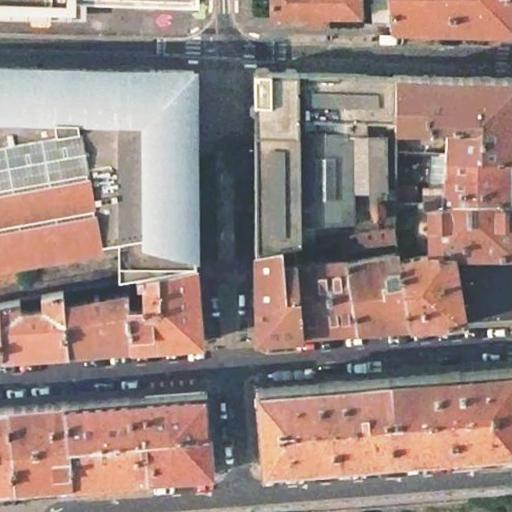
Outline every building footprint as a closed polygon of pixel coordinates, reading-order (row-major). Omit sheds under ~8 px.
[(272,0),(273,14),(273,15),(277,15),(360,14),(360,0),(272,0)] [(511,0),(388,0),(391,25),(511,27),(511,0)] [(0,15),(26,16),(62,17),(63,3),(0,1),(0,15)] [(0,260),(117,238),(119,279),(136,276),(150,273),(196,264),(195,70),(0,66),(0,260)] [(270,72),(254,71),(255,153),(256,252),(293,245),(313,241),(313,222),(353,221),(353,190),(385,189),(385,136),(367,137),(367,119),(396,120),(397,75),(368,74),(270,72)] [(511,77),(397,75),(396,120),(396,128),(428,129),(430,127),(446,128),(445,154),(511,156),(511,77)] [(429,140),(396,139),(396,152),(414,152),(429,153),(429,140)] [(414,152),(396,152),(395,164),(413,164),(414,152)] [(511,156),(445,154),(444,168),(443,186),(395,187),(395,202),(413,202),(428,203),(449,198),(511,197),(511,156)] [(511,197),(449,198),(428,203),(429,253),(429,255),(454,255),(477,255),(511,254),(511,197)] [(413,202),(395,202),(394,225),(392,225),(395,242),(396,248),(414,247),(413,202)] [(392,225),(341,235),(344,249),(395,242),(392,225)] [(313,241),(293,245),(302,334),(304,334),(358,330),(345,259),(345,257),(325,259),(323,239),(313,241)] [(256,254),(257,337),(302,334),(293,245),(256,252),(256,254)] [(397,252),(345,259),(358,330),(410,326),(398,259),(397,252)] [(429,253),(398,259),(410,326),(511,317),(511,254),(477,255),(477,269),(456,269),(454,255),(429,255),(429,253)] [(145,306),(128,307),(131,347),(148,346),(202,341),(196,264),(150,273),(136,276),(137,284),(143,283),(145,306)] [(27,309),(19,310),(18,298),(0,302),(0,325),(2,357),(67,352),(63,303),(62,290),(26,297),(27,309)] [(127,291),(63,303),(67,352),(131,347),(128,307),(127,291)] [(511,367),(391,377),(396,459),(413,458),(511,449),(511,367)] [(391,377),(257,387),(262,469),(396,459),(391,377)] [(67,442),(138,436),(210,431),(207,391),(64,402),(67,442)] [(71,485),(67,442),(64,402),(8,406),(15,490),(71,485)] [(0,490),(15,490),(8,406),(0,407),(0,490)] [(210,431),(138,436),(142,479),(157,478),(213,473),(210,431)] [(71,485),(142,479),(138,436),(67,442),(71,485)]
